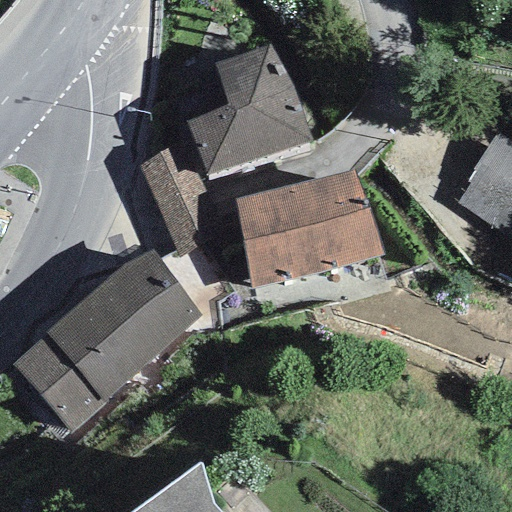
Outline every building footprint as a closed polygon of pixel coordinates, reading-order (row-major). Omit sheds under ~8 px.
[(271,47),(193,77),(207,113),(185,122),(207,180),(308,140),(271,47)] [(511,146),(497,136),(445,210),(511,255),(511,146)] [(220,230),(179,145),(133,167),(173,251),(220,230)] [(355,170),(231,203),(253,288),(382,255),(355,170)] [(203,315),(152,250),(120,268),(12,365),(72,432),(203,315)] [(198,464),(130,511),(221,511),(213,502),(198,464)]
